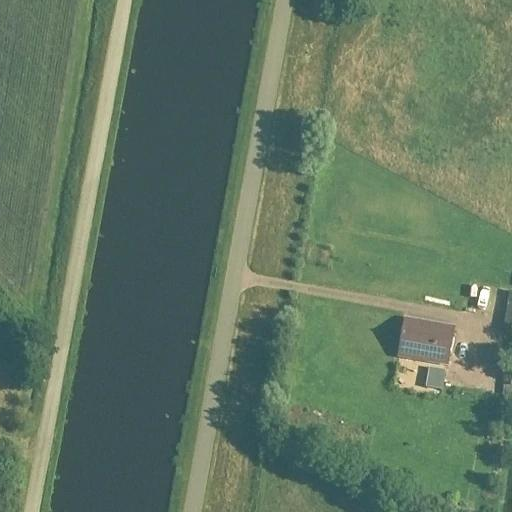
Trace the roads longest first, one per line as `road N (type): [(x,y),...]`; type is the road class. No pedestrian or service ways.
road 1 (unclassified): [(191,511),(284,0)]
road 2 (unclassified): [(30,511),(120,0)]
